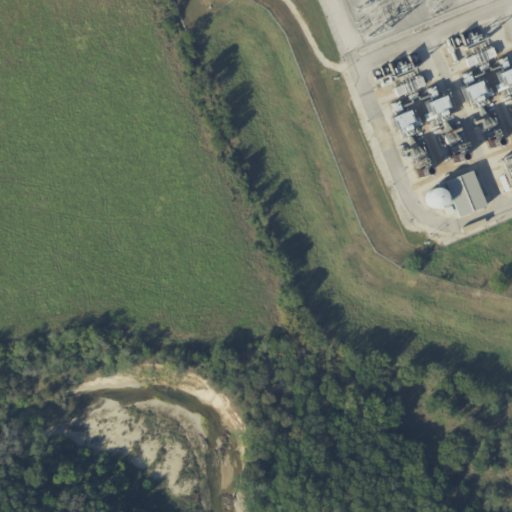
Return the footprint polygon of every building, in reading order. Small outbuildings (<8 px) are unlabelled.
[(394,88),(396,95),(416,89),(413,81),(394,88)] [(465,100),(483,94),(479,82),(461,88),(465,100)] [(390,118),(395,129),(413,122),(408,110),(390,118)] [(511,188),(511,153),(500,158),(511,188)] [(472,174),(486,209),(460,220),(445,184),(472,174)] [(426,190),(427,209),(445,208),(444,189),(426,190)]
